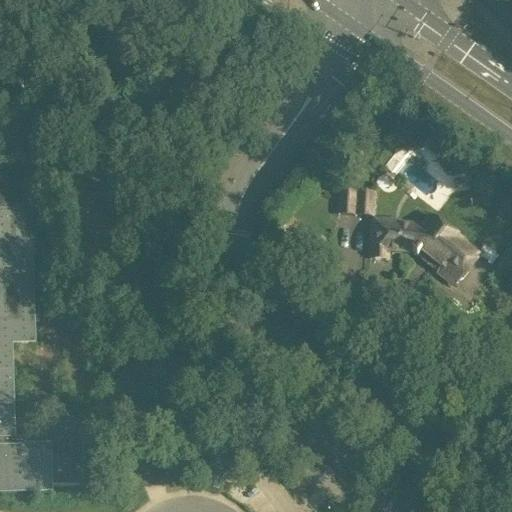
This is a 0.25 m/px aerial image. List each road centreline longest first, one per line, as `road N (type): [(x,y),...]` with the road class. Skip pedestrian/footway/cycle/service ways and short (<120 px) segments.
road 1 (tertiary): [(429,441),(260,326),(228,268),(229,232),(246,188),(298,111)]
road 2 (primary): [(377,40),(511,136)]
road 3 (primary): [(511,81),(402,4)]
